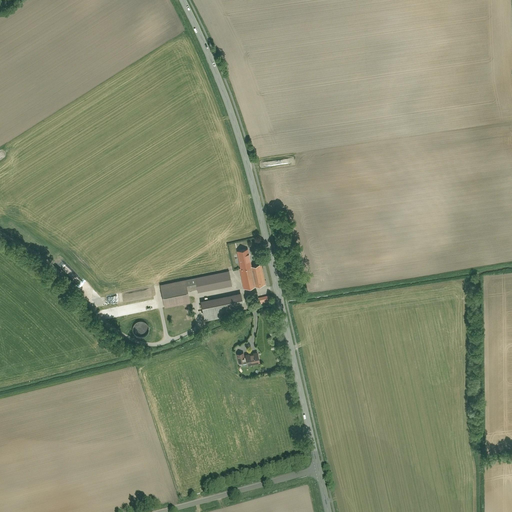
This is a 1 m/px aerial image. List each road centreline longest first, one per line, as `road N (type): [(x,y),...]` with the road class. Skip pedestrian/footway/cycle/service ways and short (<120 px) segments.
road 1 (tertiary): [(318,469),(243,148),(180,0)]
road 2 (residential): [(161,511),(318,469)]
